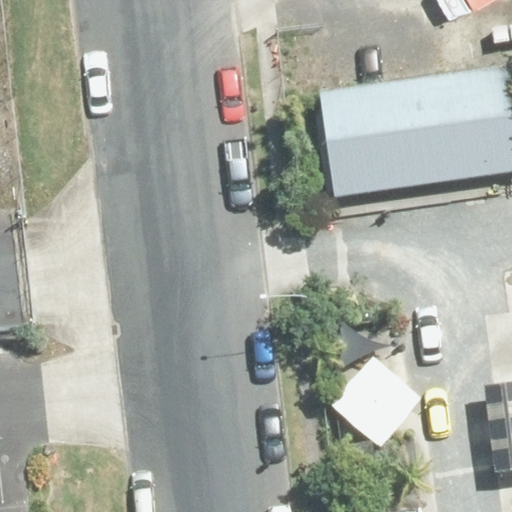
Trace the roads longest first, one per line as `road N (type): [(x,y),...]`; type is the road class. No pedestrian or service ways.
road 1 (tertiary): [(152,0),(208,511)]
road 2 (unknown): [(0,428),(197,405)]
road 3 (unknown): [(0,268),(180,257)]
